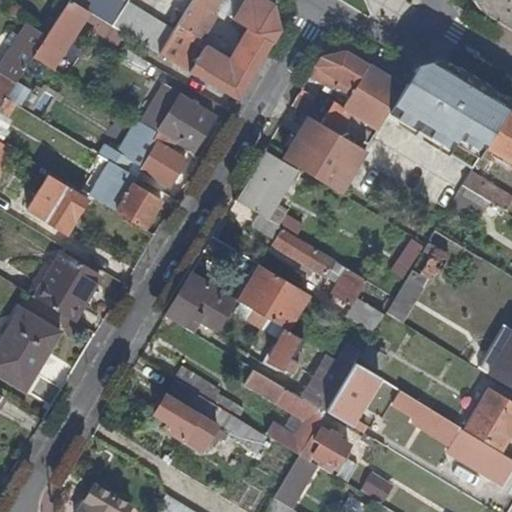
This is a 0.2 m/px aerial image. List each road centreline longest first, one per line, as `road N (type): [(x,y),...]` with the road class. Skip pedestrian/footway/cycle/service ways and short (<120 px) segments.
road 1 (residential): [(16,511),(313,8)]
road 2 (residential): [(313,8),(378,45),(410,45),(436,29)]
